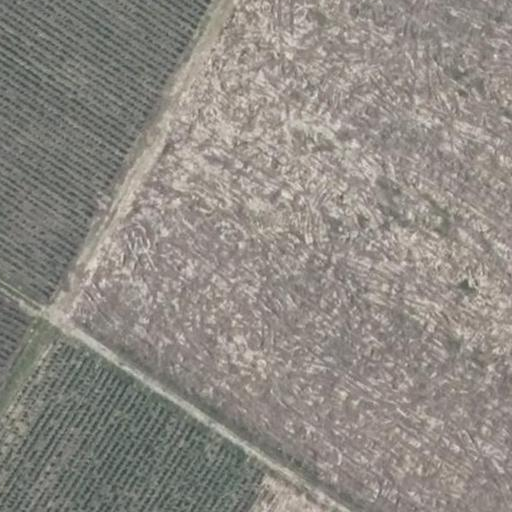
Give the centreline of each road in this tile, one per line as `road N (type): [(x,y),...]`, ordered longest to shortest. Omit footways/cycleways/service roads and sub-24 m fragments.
road 1 (track): [(0,409),(57,322),(231,0)]
road 2 (track): [(0,284),(328,511)]
